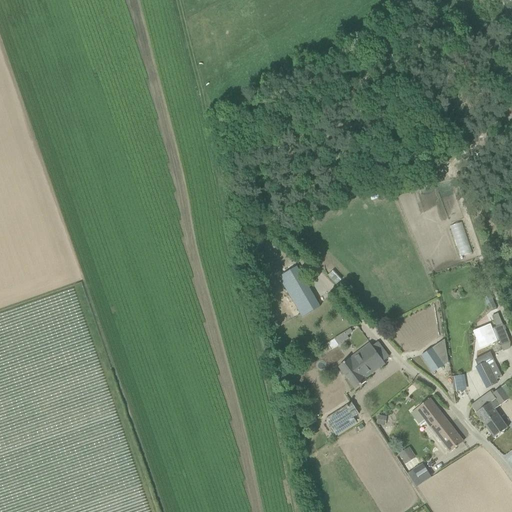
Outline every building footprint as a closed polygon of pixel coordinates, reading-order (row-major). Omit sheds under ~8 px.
[(459,256),(471,253),(462,222),(450,225),(459,256)] [(280,275),(301,316),(320,307),(299,265),(280,275)] [(484,297),(486,305),(494,302),(491,295),(484,297)] [(490,343),(499,340),(503,351),(511,348),(501,316),(493,319),(497,331),(487,335),(490,343)] [(385,364),(370,344),(348,360),(339,367),(356,389),(367,381),(365,379),(385,364)] [(434,372),(444,365),(450,361),(439,344),(422,355),(434,372)] [(503,377),(490,352),(476,359),(479,365),(476,366),(488,389),(499,383),(497,380),(503,377)] [(455,375),(456,390),(467,389),(465,374),(455,375)] [(491,392),(476,403),(472,406),(494,438),(508,428),(495,409),(509,399),(501,388),(492,394),(491,392)] [(463,441),(430,399),(417,409),(450,452),(463,441)] [(354,416),(359,413),(353,402),(326,418),(336,436),(358,423),(354,416)] [(378,416),(377,425),(387,426),(389,417),(378,416)] [(410,446),(399,454),(405,464),(416,456),(410,446)] [(413,470),(418,478),(428,472),(423,464),(413,470)]
